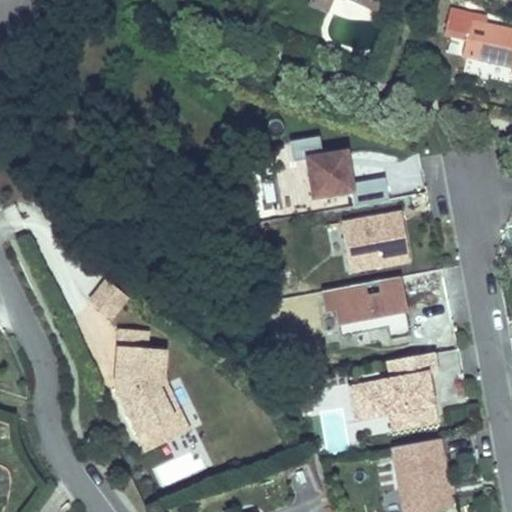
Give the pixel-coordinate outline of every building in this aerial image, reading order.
[(307,0),(306,3),(324,10),(328,0),(351,0),(372,9),(375,0),(307,0)] [(511,28),(485,22),(487,14),(450,6),(444,32),(467,37),(463,54),(492,60),(493,58),(511,62),(511,28)] [(318,137),(288,142),(292,162),(306,160),(312,198),(351,191),(353,206),(388,199),(384,177),(350,183),(345,152),(321,156),(318,137)] [(400,212),(375,217),(378,231),(403,226),(400,212)] [(375,217),(341,223),(349,271),(409,260),(403,226),(378,231),(375,217)] [(399,277),(323,291),(326,311),(335,309),(340,336),(387,328),(389,340),(410,337),(399,277)] [(106,280),(89,301),(110,318),(127,297),(106,280)] [(147,333),(119,330),(118,347),(146,349),(147,333)] [(146,349),(118,347),(116,369),(122,370),(121,384),(115,387),(146,452),(166,442),(158,425),(173,418),(158,387),(165,384),(164,377),(165,350),(146,349)] [(436,371),(433,353),(387,361),(390,379),(366,384),(372,416),(389,413),(393,432),(436,423),(426,374),(436,371)] [(165,384),(158,387),(173,418),(158,425),(166,442),(187,432),(165,384)] [(372,416),(366,384),(349,387),(355,419),(372,416)] [(436,511),(451,509),(439,439),(392,447),(403,511),(436,511)]
